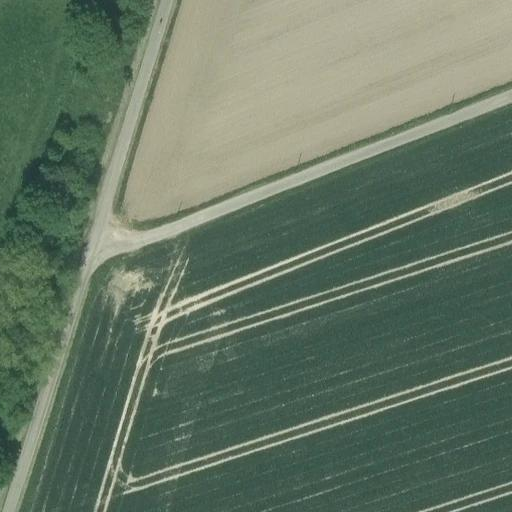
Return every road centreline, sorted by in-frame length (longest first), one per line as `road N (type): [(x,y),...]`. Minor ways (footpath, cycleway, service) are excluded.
road 1 (track): [(177,0),(18,511)]
road 2 (track): [(100,257),(511,91)]
